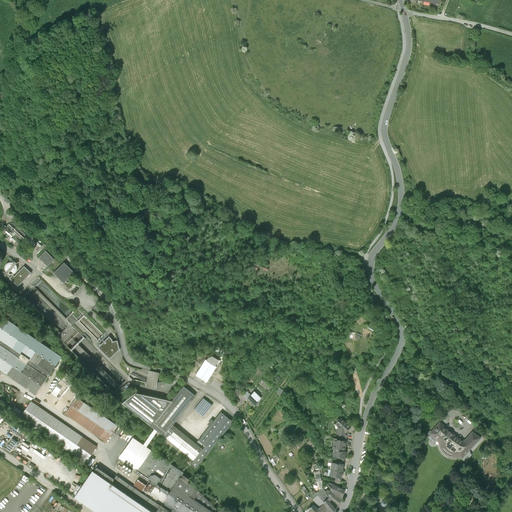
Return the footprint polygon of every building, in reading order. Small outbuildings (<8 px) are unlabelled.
[(45,251),(38,258),(47,267),(54,260),(45,251)] [(11,263),(9,263),(7,264),(6,265),(5,267),(5,269),(5,271),(6,272),(8,274),(9,275),(11,275),(13,274),(15,273),(16,271),(17,269),(17,267),(16,266),(15,264),(13,263),(11,263)] [(64,263),(53,273),(63,283),(74,273),(64,263)] [(31,273),(24,266),(14,276),(12,275),(9,278),(18,287),(31,273)] [(61,357),(3,318),(0,322),(0,371),(36,395),(61,357)] [(98,348),(109,359),(119,350),(117,341),(112,342),(112,340),(109,337),(98,348)] [(205,360),(196,375),(207,381),(220,361),(210,354),(206,360),(205,360)] [(150,371),(145,387),(155,389),(159,373),(150,371)] [(134,393),(122,403),(151,427),(174,445),(173,447),(177,451),(179,449),(193,461),(190,465),(195,469),(232,422),(220,412),(213,422),(211,420),(207,425),(209,426),(195,444),(187,437),(188,437),(186,436),(172,425),(195,396),(183,386),(171,401),(134,393)] [(248,398),(251,395),(246,391),(242,396),(247,399),(248,398)] [(261,398),(254,391),(251,395),(248,398),(255,405),(261,398)] [(117,426),(76,398),(65,415),(106,443),(117,426)] [(212,405),(203,398),(194,410),(203,417),(212,405)] [(97,447),(30,402),(19,419),(85,464),(97,447)] [(335,424),(337,426),(336,434),(339,434),(344,435),(345,432),(350,426),(347,423),(342,419),(341,418),(335,424)] [(465,460),(470,455),(466,451),(479,438),(472,433),(465,440),(464,441),(462,441),(461,440),(453,435),(452,433),(450,431),(448,430),(446,429),(439,423),(430,433),(438,441),(440,444),(440,447),(442,450),(444,452),(446,454),(449,455),(451,456),(455,456),(458,456),(460,457),(463,458),(465,460)] [(137,471),(151,451),(133,438),(119,458),(137,471)] [(337,440),(336,441),(333,441),(332,449),(334,449),(344,451),(346,441),(340,440),(337,440)] [(345,452),(344,451),(334,449),(332,456),(339,458),(343,458),(344,458),(345,452)] [(184,473),(151,451),(137,471),(152,481),(145,490),(152,495),(152,496),(154,498),(155,497),(173,509),(176,511),(218,511),(199,492),(200,490),(195,486),(194,487),(187,482),(189,479),(183,475),(184,473)] [(279,458),(277,455),(274,456),(274,457),(270,460),(273,466),(276,465),(274,461),(279,458)] [(331,463),(330,469),(342,471),(343,465),(342,464),(336,463),(331,462),(331,463)] [(93,472),(92,471),(74,497),(95,511),(151,511),(111,484),(113,480),(96,468),(93,472)] [(341,477),(342,471),(330,469),(329,476),(335,478),(340,478),(341,477)] [(116,476),(113,480),(111,484),(151,511),(156,511),(160,506),(116,476)] [(136,480),(134,486),(143,490),(146,484),(136,480)] [(336,497),(341,500),(344,490),(340,488),(333,485),(331,490),(334,493),(338,495),(336,497)] [(338,505),(341,500),(336,497),(333,495),(325,486),(322,488),(329,497),(330,498),(331,499),(338,505)] [(324,504),(323,502),(329,497),(322,488),(319,491),(316,493),(315,493),(312,496),(314,498),(313,499),(320,507),(324,504)] [(320,507),(324,511),(333,511),(335,510),(329,501),(331,499),(330,498),(329,497),(323,502),(324,504),(320,507)]
